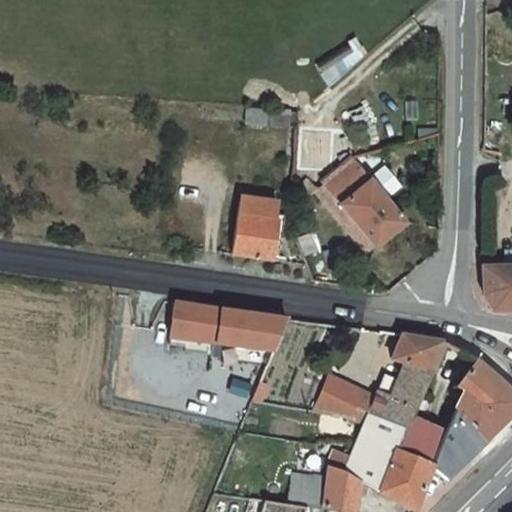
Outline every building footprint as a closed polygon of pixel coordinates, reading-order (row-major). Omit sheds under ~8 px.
[(314,60),(324,82),(370,60),(359,37),(314,60)] [(390,269),(420,242),(365,176),(333,203),(390,269)] [(307,212),(314,220),(330,207),(320,197),(307,209),(307,212)] [(299,220),(257,215),(253,237),(295,242),(299,220)] [(295,242),(253,237),(246,273),(288,280),(295,242)] [(511,265),(481,266),(482,295),(492,310),(511,309),(511,265)] [(243,381),(239,380),(235,402),(273,407),(304,332),(191,317),(185,356),(246,364),(243,381)] [(429,421),(460,358),(418,347),(407,372),(421,378),(413,394),(399,388),(388,412),(383,426),(419,441),(429,421)] [(505,453),(511,445),(511,393),(503,385),(493,378),(466,433),(429,421),(419,441),(409,463),(458,479),(476,443),(505,453)] [(383,426),(388,412),(344,391),(328,426),(340,428),(364,432),(369,422),(383,426)] [(439,511),(458,479),(409,463),(419,441),(383,426),(361,472),(346,469),(339,498),(310,494),(304,511),(380,511),(384,504),(401,511),(439,511)] [(476,443),(458,479),(474,484),(505,453),(476,443)]
